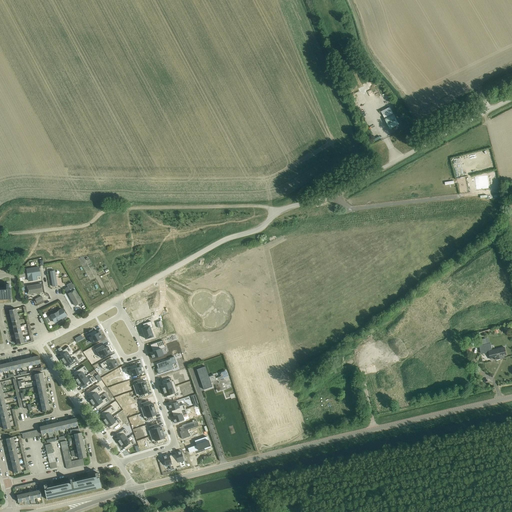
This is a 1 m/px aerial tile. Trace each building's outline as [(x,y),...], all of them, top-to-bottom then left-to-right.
[(393,114),(390,107),(381,112),(390,129),(399,124),(394,114),(393,114)] [(27,269),(29,281),(38,279),(37,276),(41,275),(39,267),(27,269)] [(42,283),(28,286),(29,294),(44,292),(42,283)] [(0,299),(11,299),(10,288),(9,288),(9,284),(6,284),(6,288),(2,289),(2,290),(0,289),(0,299)] [(76,289),(68,293),(76,306),(83,302),(76,289)] [(63,308),(50,315),(54,323),(67,315),(63,308)] [(406,310),(377,331),(389,348),(418,327),(406,310)] [(145,327),(143,328),(147,339),(154,336),(151,328),(154,327),(151,321),(143,324),(145,327)] [(99,332),(96,334),(94,331),(86,335),(88,339),(90,338),(93,343),(103,338),(99,332)] [(480,345),(481,348),(482,354),(489,353),(491,359),(495,358),(495,360),(501,359),(501,357),(506,356),(504,347),(489,351),(488,347),(487,344),(486,338),(479,340),(480,346),(480,345)] [(155,351),(150,352),(152,359),(163,355),(161,349),(165,348),(163,341),(152,344),(155,351)] [(102,346),(95,350),(97,353),(98,353),(101,358),(111,352),(108,347),(104,349),(102,346)] [(62,355),(59,357),(63,362),(70,356),(67,353),(71,350),(68,347),(60,353),(62,355)] [(341,355),(336,356),(338,362),(352,359),(349,349),(340,351),(341,355)] [(70,356),(63,362),(66,366),(68,365),(70,367),(79,361),(76,358),(73,360),(70,356)] [(169,358),(170,359),(156,364),(158,369),(157,369),(159,374),(174,369),(172,364),(176,363),(174,357),(169,358)] [(111,358),(100,364),(103,369),(107,366),(109,370),(118,365),(115,360),(113,361),(111,358)] [(405,359),(386,363),(390,382),(405,379),(404,374),(408,374),(405,359)] [(135,365),(124,369),(126,374),(130,372),(131,377),(142,373),(140,367),(136,368),(135,365)] [(76,376),(74,377),(77,382),(85,376),(83,373),(87,370),(84,366),(74,373),(76,376)] [(205,366),(196,369),(203,389),(212,386),(212,385),(216,384),(218,391),(227,388),(226,385),(230,383),(226,371),(221,372),(220,375),(221,376),(216,378),(215,375),(209,377),(205,366)] [(367,389),(387,385),(384,369),(365,372),(367,389)] [(85,376),(77,382),(80,387),(82,385),(84,388),(95,381),(92,377),(88,380),(85,376)] [(164,384),(161,385),(163,391),(175,386),(173,381),(172,381),(171,378),(163,381),(164,384)] [(134,385),(133,385),(135,391),(147,386),(145,381),(142,382),(141,379),(133,381),(134,385)] [(90,396),(88,398),(91,403),(100,397),(97,393),(101,391),(98,386),(88,394),(90,396)] [(147,386),(135,391),(136,396),(138,396),(139,399),(147,396),(146,393),(149,392),(147,386)] [(175,386),(163,391),(165,396),(167,395),(169,398),(177,396),(176,392),(177,392),(175,386)] [(100,397),(91,403),(95,407),(97,406),(99,409),(109,402),(106,397),(102,400),(100,397)] [(142,407),(140,408),(142,413),(155,409),(153,404),(150,404),(149,401),(141,404),(142,407)] [(178,402),(168,405),(170,411),(173,410),(174,413),(186,409),(184,404),(179,406),(178,402)] [(104,416),(102,418),(105,422),(112,417),(110,414),(115,410),(112,406),(102,413),(104,416)] [(155,409),(142,413),(144,419),(146,418),(147,421),(155,419),(154,415),(157,414),(155,409)] [(175,416),(172,417),(174,423),(184,420),(182,416),(187,414),(186,409),(174,413),(175,416)] [(112,417),(105,422),(108,427),(110,426),(112,428),(120,422),(118,419),(115,421),(112,417)] [(76,418),(70,420),(71,427),(78,426),(76,418)] [(182,427),(179,428),(181,431),(180,432),(182,439),(190,436),(188,430),(199,426),(197,420),(182,426),(182,427)] [(150,430),(148,431),(150,436),(163,432),(161,427),(158,427),(157,424),(149,427),(150,430)] [(118,437),(116,439),(119,443),(127,438),(124,434),(127,432),(125,429),(116,435),(118,437)] [(163,432),(150,436),(152,442),(154,441),(155,445),(163,442),(162,438),(164,438),(163,432)] [(196,446),(188,449),(190,453),(204,448),(205,450),(211,448),(207,437),(195,441),(196,446)] [(127,438),(119,443),(123,448),(125,447),(127,449),(135,443),(132,440),(129,442),(127,438)] [(85,451),(78,452),(79,459),(87,457),(85,451)] [(176,455),(173,456),(176,469),(181,467),(179,462),(184,461),(181,451),(175,453),(176,455)] [(169,455),(163,456),(166,466),(170,465),(171,470),(176,469),(173,456),(169,457),(169,455)] [(83,459),(71,461),(71,462),(72,468),(84,465),(83,459)] [(155,459),(134,465),(140,473),(149,471),(151,477),(159,474),(156,466),(156,465),(157,465),(155,459)] [(89,474),(91,479),(93,489),(101,487),(99,477),(98,477),(97,472),(89,474)] [(71,484),(67,484),(70,494),(77,492),(75,482),(72,483),(71,479),(70,479),(71,484)] [(91,479),(83,481),(85,491),(93,489),(91,479)] [(83,481),(75,482),(77,492),(85,491),(83,481)] [(52,488),(51,483),(43,485),(44,489),(44,490),(46,499),(54,498),(52,488)] [(67,484),(60,486),(62,496),(70,494),(67,484)] [(60,486),(52,488),(54,498),(62,496),(60,486)]
